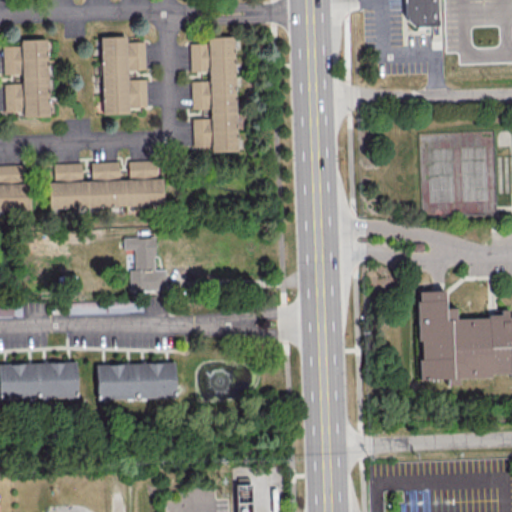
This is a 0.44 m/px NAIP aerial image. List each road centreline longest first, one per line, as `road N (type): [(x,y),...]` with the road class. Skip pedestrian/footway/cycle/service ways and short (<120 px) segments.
road 1 (secondary): [(309,0),(329,511)]
road 2 (residential): [(322,321),(0,331)]
road 3 (residential): [(310,9),(0,14)]
road 4 (residential): [(0,146),(175,144),(171,12)]
road 5 (residential): [(511,93),(313,101)]
road 6 (residential): [(511,440),(327,448)]
